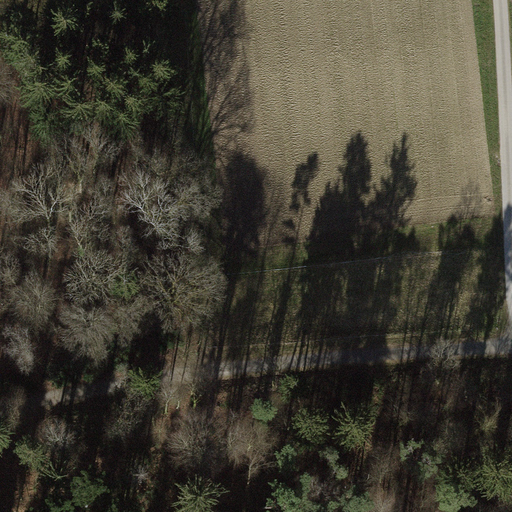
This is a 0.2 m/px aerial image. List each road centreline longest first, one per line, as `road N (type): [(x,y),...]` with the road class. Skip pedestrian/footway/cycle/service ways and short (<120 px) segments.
road 1 (track): [(0,409),(111,385),(511,342)]
road 2 (track): [(499,0),(511,200)]
